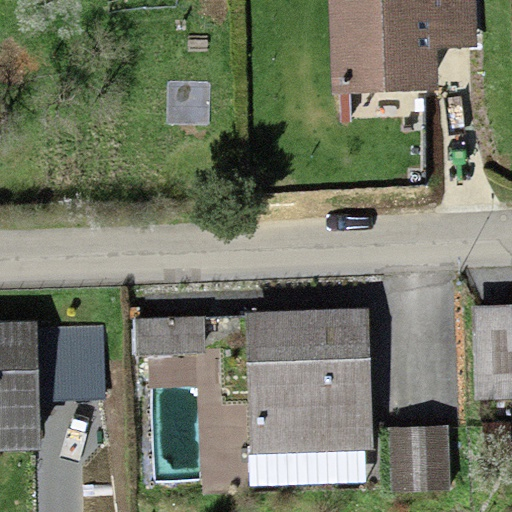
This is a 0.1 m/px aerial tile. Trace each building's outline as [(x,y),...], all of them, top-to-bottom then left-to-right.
[(318,0),(320,104),(423,102),(422,54),(467,53),(465,0),(318,0)] [(511,316),(467,317),(468,414),(510,413),(509,365),(511,364),(511,316)] [(354,323),(237,326),(242,468),(359,464),(354,323)] [(195,332),(127,332),(127,367),(195,367),(195,332)] [(0,339),(0,459),(22,459),(21,339),(0,339)] [(435,438),(381,439),(382,501),(436,500),(435,438)]
